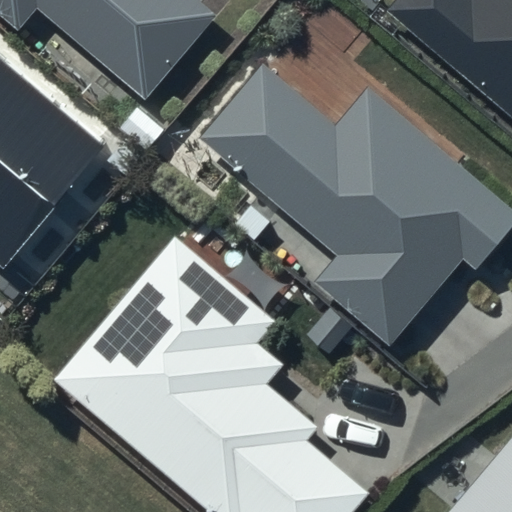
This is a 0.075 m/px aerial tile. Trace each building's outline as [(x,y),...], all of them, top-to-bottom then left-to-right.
[(0,0),(0,13),(17,28),(36,5),(146,98),(216,16),(197,0),(0,0)] [(511,0),(397,0),(388,11),(511,116),(511,0)] [(0,266),(3,269),(105,150),(0,60),(0,266)] [(336,124),(263,63),(198,140),(337,256),(314,282),(390,346),(463,258),(475,268),(511,223),(511,205),(368,86),(336,124)] [(280,320),(172,231),(49,379),(209,511),(348,511),(365,493),(303,442),(315,428),(266,387),(285,364),(260,344),(280,320)] [(511,511),(511,433),(444,511),(511,511)]
